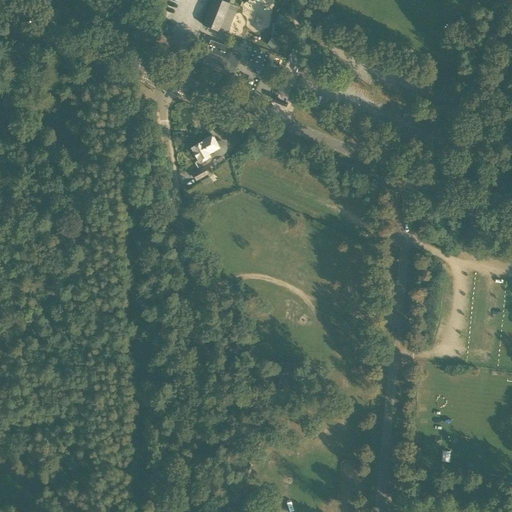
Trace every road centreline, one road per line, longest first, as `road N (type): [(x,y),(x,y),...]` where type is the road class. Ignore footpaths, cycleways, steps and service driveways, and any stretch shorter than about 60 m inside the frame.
road 1 (unclassified): [(188,511),(198,355),(162,114),(171,78)]
road 2 (secondary): [(511,218),(171,78)]
road 3 (secondary): [(171,78),(0,6)]
road 4 (track): [(0,61),(121,78)]
